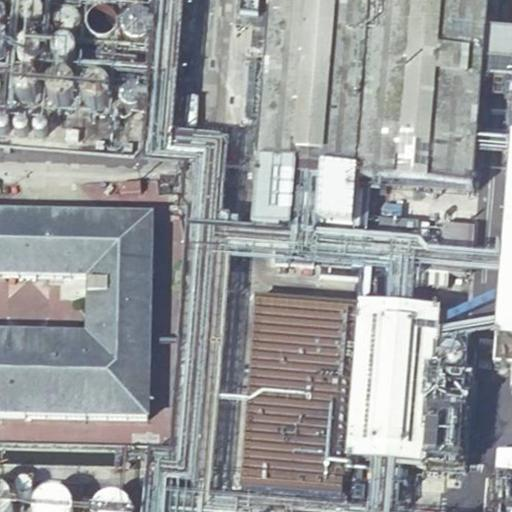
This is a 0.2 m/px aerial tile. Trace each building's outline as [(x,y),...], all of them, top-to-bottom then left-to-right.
[(235,0),(232,35),(267,37),(270,0),(235,0)] [(270,0),(267,37),(257,170),(356,178),(356,186),(472,195),(479,114),(482,72),(487,0),(270,0)] [(0,24),(2,25),(8,20),(10,13),(7,6),(1,2),(0,1),(0,24)] [(26,16),(28,23),(35,28),(42,27),(48,23),(50,15),(48,8),(41,4),(34,4),(28,9),(26,16)] [(90,27),(93,34),(99,38),(107,40),(114,38),(120,34),(123,27),(123,19),(120,12),(114,8),(107,6),(99,8),(93,12),(90,19),(90,27)] [(56,22),(59,29),(64,33),(72,35),(79,32),(83,26),(84,19),(82,12),(76,8),(69,7),(62,9),(57,15),(56,22)] [(126,29),(129,36),(135,41),(142,42),(150,41),(156,36),(159,29),(159,21),(156,15),(150,10),(142,8),(135,10),(129,14),(126,21),(126,29)] [(55,52),(58,59),(64,63),(71,65),(78,62),(82,56),(84,49),(81,42),(75,38),(68,37),(61,39),(57,45),(55,52)] [(22,51),(25,58),(31,62),(39,62),(45,57),(47,50),(44,43),(38,38),(30,39),(24,44),(22,51)] [(511,74),(500,73),(482,72),(479,114),(497,115),(511,116),(511,74)] [(17,92),(20,99),(26,103),(33,102),(39,98),(41,90),(39,83),(32,79),(25,80),(19,84),(17,92)] [(51,98),(54,105),(60,109),(68,108),(73,104),(75,96),(73,89),(66,85),(59,86),(53,90),(51,98)] [(85,99),(87,106),(94,110),(101,109),(107,105),(109,97),(107,90),(100,86),(93,87),(87,91),(85,99)] [(121,101),(123,108),(130,112),(137,112),(143,107),(145,100),(142,93),(136,88),(128,89),(123,93),(121,101)] [(356,178),(257,170),(255,199),(262,208),(354,215),(356,186),(356,178)] [(511,344),(511,175),(509,175),(503,263),(496,343),(511,344)] [(0,419),(144,423),(149,223),(0,219),(0,280),(88,282),(86,341),(0,339),(0,419)] [(414,255),(417,228),(378,224),(376,252),(414,255)] [(470,280),(474,237),(442,234),(438,277),(470,280)] [(351,274),(353,246),(275,239),(272,269),(318,273),(318,271),(351,274)] [(240,494),(256,303),(250,302),(234,494),(240,494)] [(339,503),(355,311),(256,303),(240,494),(339,503)] [(433,386),(439,319),(359,313),(346,467),(349,468),(345,511),(369,511),(373,469),(459,476),(466,389),(433,386)] [(0,511),(16,511),(17,505),(13,496),(6,489),(0,487),(0,511)] [(34,505),(33,511),(76,511),(76,508),(73,499),(65,492),(56,489),(46,491),(38,497),(34,505)] [(95,511),(137,511),(134,505),(127,499),(118,496),(108,498),(100,503),(95,511)] [(238,511),(320,511),(321,508),(239,501),(238,511)]
